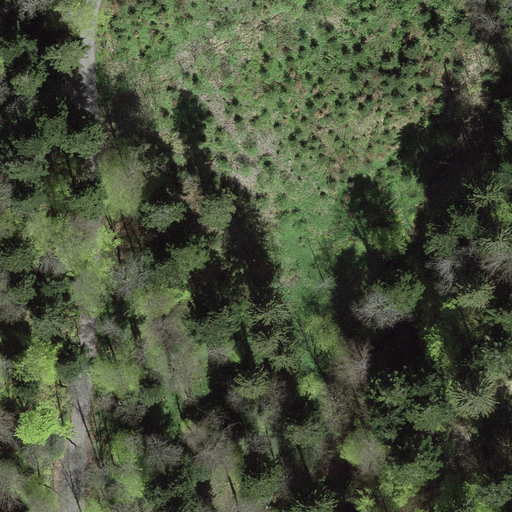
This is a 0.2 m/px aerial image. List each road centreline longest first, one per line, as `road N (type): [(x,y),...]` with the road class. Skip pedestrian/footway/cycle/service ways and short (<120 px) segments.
road 1 (unclassified): [(69,511),(92,0)]
road 2 (track): [(511,392),(497,395),(469,423),(445,511)]
